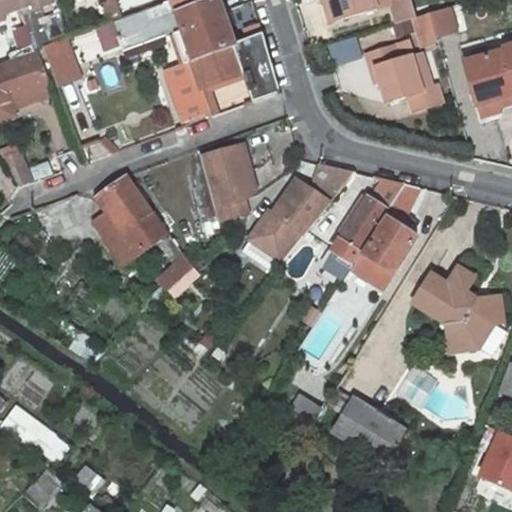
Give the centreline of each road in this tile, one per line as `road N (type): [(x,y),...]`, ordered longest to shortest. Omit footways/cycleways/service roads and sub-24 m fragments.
road 1 (residential): [(20,203),(306,96)]
road 2 (residential): [(306,96),(317,129),(354,150),(511,190)]
